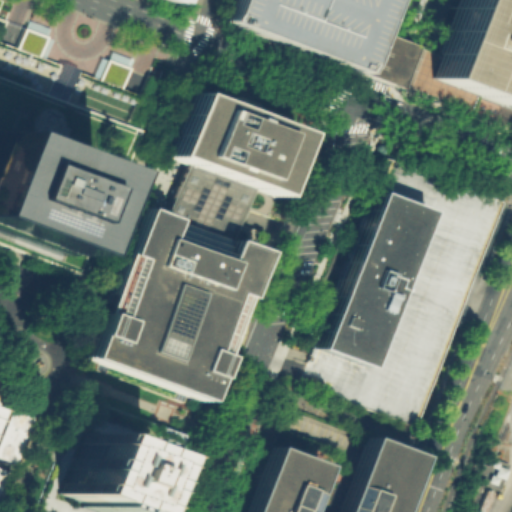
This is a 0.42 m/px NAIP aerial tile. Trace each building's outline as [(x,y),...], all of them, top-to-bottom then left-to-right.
[(225,0),(217,21),(261,37),(353,72),(374,80),(397,89),(413,47),(390,38),(369,30),(380,0),(225,0)] [(511,0),(445,0),(426,51),(413,47),(397,89),(462,114),(511,132),(511,0)] [(80,276),(0,245),(0,18),(3,20),(0,27),(0,39),(5,42),(13,45),(21,25),(24,26),(26,19),(48,27),(44,36),(50,38),(43,57),(58,62),(58,60),(68,64),(78,68),(77,70),(95,77),(103,56),(128,66),(120,86),(138,93),(152,56),(163,61),(136,130),(80,276)] [(188,91),(164,154),(184,162),(268,194),(292,131),(240,111),(188,91)] [(227,105),(260,119),(263,113),(229,99),(227,105)] [(269,122),(293,131),(296,124),(272,115),(269,122)] [(495,200),(480,194),(429,175),(380,156),(367,191),(338,267),(307,347),(302,361),(294,382),(409,425),(495,200)] [(163,216),(184,162),(268,194),(271,195),(264,214),(247,208),(245,215),(242,223),(260,229),(252,250),(163,216)] [(252,250),(163,216),(138,207),(81,356),(195,400),(224,323),(248,261),(252,250)] [(80,395),(36,511),(149,511),(179,433),(80,395)] [(0,420),(5,407),(28,416),(10,463),(0,459),(0,420)] [(236,511),(262,444),(277,450),(313,463),(294,511),(329,511),(358,435),(409,454),(397,484),(386,511),(236,511)] [(505,462),(495,487),(478,481),(482,470),(488,456),(505,462)]
